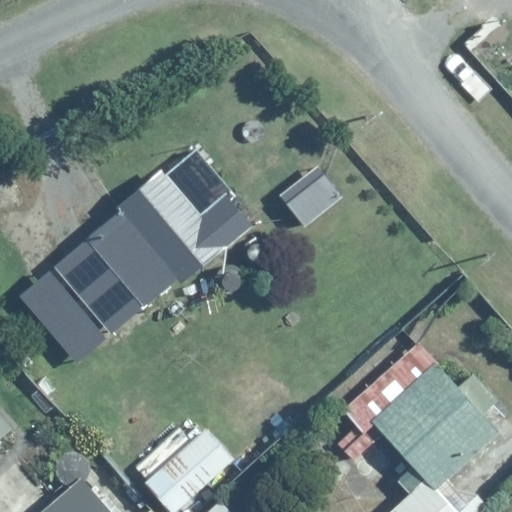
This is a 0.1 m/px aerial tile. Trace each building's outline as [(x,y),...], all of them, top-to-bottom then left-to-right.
[(204,261),(136,181),(112,201),(124,215),(92,242),(143,303),(176,275),(181,280),(204,261)] [(447,374),(414,338),(405,347),(337,406),(359,431),(372,420),(423,477),(384,511),(477,511),(511,481),(511,445),(480,411),(497,395),(472,368),(455,383),(447,374)] [(0,449),(23,430),(0,403),(0,449)] [(132,467),(170,510),(236,451),(198,408),(132,467)] [(237,511),(219,493),(198,511),(237,511)]
